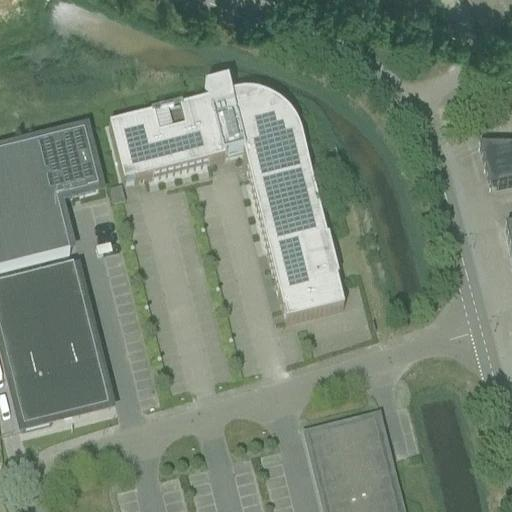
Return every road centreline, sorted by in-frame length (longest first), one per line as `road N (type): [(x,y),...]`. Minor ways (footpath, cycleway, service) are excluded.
road 1 (unclassified): [(42,511),(43,487),(59,460),(478,326)]
road 2 (unclassified): [(478,326),(432,165),(401,112)]
road 3 (unclassified): [(401,112),(338,59),(205,0)]
road 4 (unclassified): [(511,455),(478,326)]
